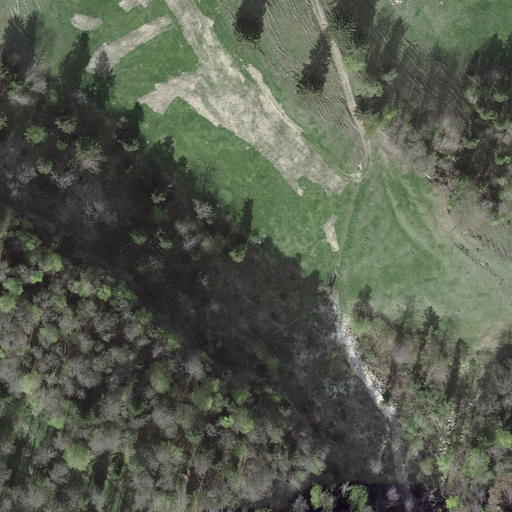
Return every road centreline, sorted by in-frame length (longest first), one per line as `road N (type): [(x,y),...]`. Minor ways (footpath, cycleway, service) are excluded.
road 1 (track): [(313,0),(367,153),(341,272),(343,334),(392,420),(402,483)]
road 2 (track): [(0,366),(105,459),(144,511)]
